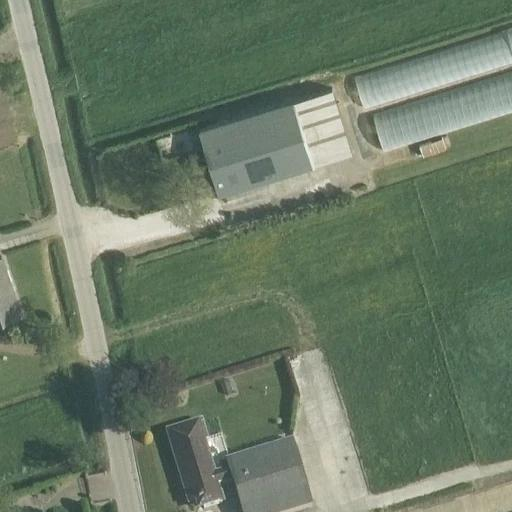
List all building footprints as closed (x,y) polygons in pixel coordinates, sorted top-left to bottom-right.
[(358,101),(511,61),(511,27),(350,70),(358,101)] [(511,70),(368,106),(377,143),(511,109),(511,70)] [(333,87),(293,99),(198,129),(218,194),(314,164),(353,153),(333,87)] [(423,157),(446,149),(441,137),(418,145),(423,157)] [(15,298),(13,298),(5,273),(7,272),(2,257),(0,257),(0,325),(9,322),(7,318),(21,313),(15,298)] [(196,511),(197,511),(225,504),(220,488),(231,484),(239,511),(299,511),(313,508),(293,441),(225,461),(218,463),(221,471),(216,473),(206,442),(210,441),(203,420),(165,432),(187,506),(194,504),(196,511)]
